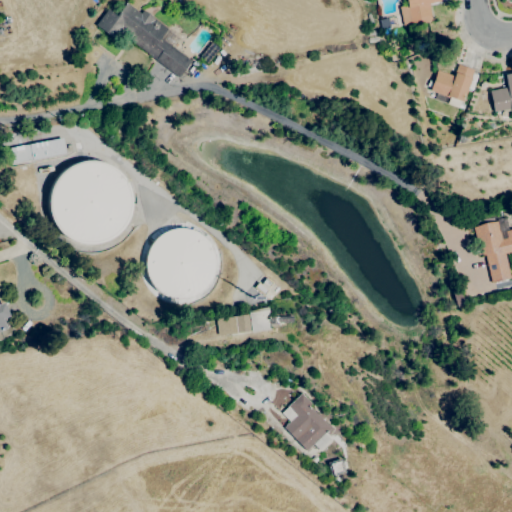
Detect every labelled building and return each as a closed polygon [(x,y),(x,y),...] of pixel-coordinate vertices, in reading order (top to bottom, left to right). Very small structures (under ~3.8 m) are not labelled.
[(410,25),(410,23),(403,25),(399,7),(406,5),(404,0),(440,0),(427,3),(431,21),(410,25)] [(178,77),(154,60),(155,59),(127,38),(126,40),(107,26),(112,19),(113,19),(125,3),(140,13),(142,10),(179,38),(172,48),(190,61),(178,77)] [(457,107),(447,104),(449,98),(447,97),(444,103),(434,99),(436,93),(429,90),(430,87),(427,85),(429,79),(432,81),(436,70),(453,76),(457,64),(473,69),(471,73),(477,75),(471,89),(467,88),(462,102),(460,101),(457,107)] [(492,112),(488,90),(507,87),(504,75),(511,73),(511,109),(511,110),(510,108),(492,112)] [(13,164),(9,148),(61,137),(65,153),(13,164)] [(84,244),(93,244),(102,242),(111,238),(118,232),(124,225),(128,217),(130,208),(130,198),(128,189),(124,181),(119,173),(112,168),(103,163),(94,161),(85,161),(76,163),(67,167),(60,173),(54,180),(50,188),(48,197),(48,207),(50,216),(54,224),(59,232),(67,238),(75,242),(84,244)] [(491,283),(482,248),(477,250),(472,227),(496,221),(495,219),(504,217),(507,231),(511,229),(511,260),(510,252),(504,253),(510,278),(491,283)] [(165,296),(174,298),(182,299),(191,297),(199,294),(205,288),(210,281),(214,274),(215,265),(215,257),(212,248),(208,241),(202,235),(194,231),(186,228),(177,228),(169,229),(161,233),(154,238),(149,245),(146,253),(144,261),(145,270),(147,278),(152,286),(158,292),(165,296)] [(263,295),(253,287),(257,282),(260,284),(265,278),(271,283),(266,289),(267,290),(263,295)] [(0,330),(0,303),(3,302),(9,316),(3,318),(7,328),(0,330)] [(217,335),(215,318),(248,314),(247,310),(267,307),(270,329),(251,332),(250,331),(236,333),(217,335)] [(290,327),(277,327),(276,316),(292,316),(292,322),(290,322),(290,327)] [(315,331),(310,328),(314,323),(318,326),(315,331)] [(320,451),(313,444),(306,451),(283,427),(290,421),(281,412),(287,406),(301,392),(312,403),(309,405),(331,428),(327,432),(326,432),(325,433),(330,439),(323,445),(325,447),(320,451)] [(332,475),(328,462),(341,458),(345,471),(332,475)]
